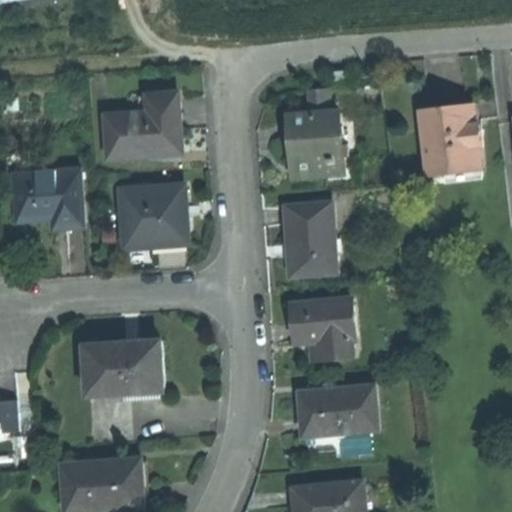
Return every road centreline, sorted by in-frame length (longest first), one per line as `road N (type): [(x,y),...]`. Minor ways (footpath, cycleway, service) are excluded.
road 1 (residential): [(244,289),(229,104),(234,68),(270,54),(511,35)]
road 2 (residential): [(244,289),(0,308)]
road 3 (track): [(0,69),(205,56),(234,68)]
road 4 (residential): [(207,511),(239,450),(250,357),(244,289)]
